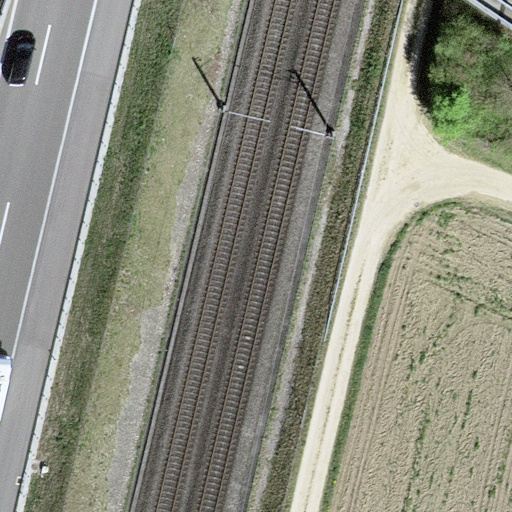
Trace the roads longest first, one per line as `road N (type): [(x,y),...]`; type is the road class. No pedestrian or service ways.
road 1 (track): [(307,511),(388,157)]
road 2 (motorway): [(0,239),(56,0)]
road 3 (track): [(388,157),(424,0)]
road 4 (track): [(388,157),(511,190)]
